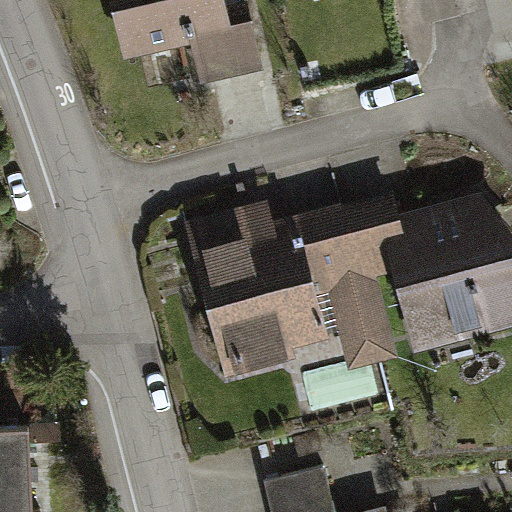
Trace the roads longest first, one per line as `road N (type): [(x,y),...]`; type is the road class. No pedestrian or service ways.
road 1 (residential): [(88,194),(464,95),(511,144)]
road 2 (residential): [(117,308),(171,511)]
road 3 (residential): [(16,0),(88,194)]
